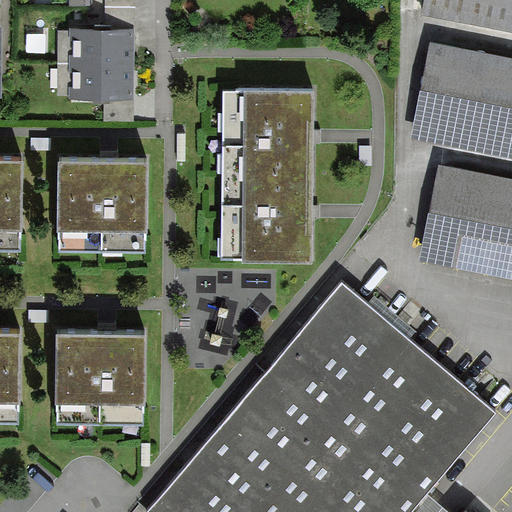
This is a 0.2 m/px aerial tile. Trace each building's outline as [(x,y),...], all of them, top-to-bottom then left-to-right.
[(511,0),(423,0),(421,14),(511,31),(511,0)] [(143,29),(76,28),(75,101),(142,102),(143,29)] [(511,58),(431,43),(412,137),(511,156),(511,58)] [(325,89),(239,88),(237,254),(323,255),(325,89)] [(23,161),(0,160),(0,251),(23,252),(23,161)] [(146,162),(61,161),(61,251),(146,251),(146,162)] [(511,178),(439,164),(420,259),(511,277),(511,178)] [(344,280),(148,509),(150,511),(412,511),(429,492),(499,411),(480,395),(344,280)] [(22,333),(0,333),(0,422),(22,423),(22,333)] [(151,333),(56,333),(55,427),(150,427),(151,333)] [(429,492),(412,511),(455,511),(456,511),(429,492)] [(455,511),(476,511),(464,502),(456,511),(455,511)]
